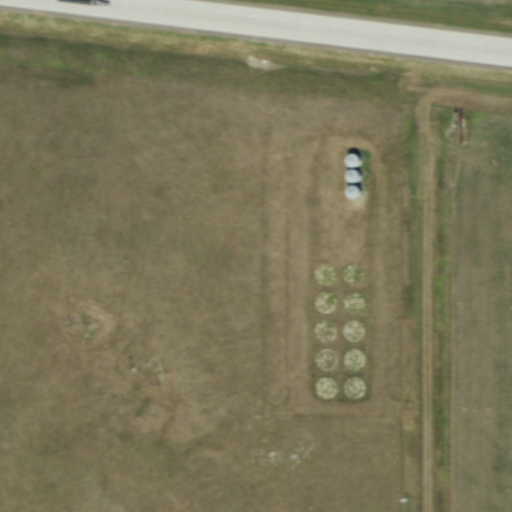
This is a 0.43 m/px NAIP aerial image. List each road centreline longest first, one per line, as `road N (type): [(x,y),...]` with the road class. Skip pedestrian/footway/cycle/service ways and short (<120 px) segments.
road 1 (motorway): [(91,0),(511,48)]
road 2 (track): [(425,511),(426,123)]
